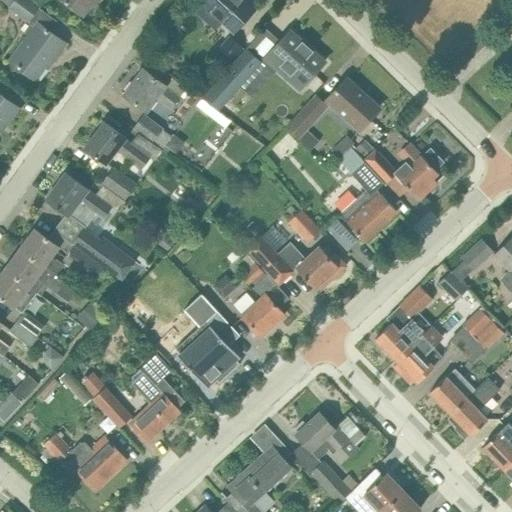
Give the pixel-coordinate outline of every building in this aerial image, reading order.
[(8,7),(28,21),(40,6),(32,0),(1,0),(9,6),(8,7)] [(62,0),(83,15),(94,0),(62,0)] [(259,6),(252,0),(199,0),(234,33),(259,6)] [(10,60),(20,67),(36,79),(50,60),(52,61),(66,43),(38,22),(10,60)] [(289,31),(275,46),(268,54),(304,86),(325,63),(289,31)] [(245,50),(230,35),(211,56),(223,68),(234,56),(237,59),(245,50)] [(227,71),(202,100),(218,111),(224,104),(242,84),(248,89),(259,77),(253,72),(261,64),(245,50),(237,59),(239,61),(229,73),(227,71)] [(172,76),(166,85),(143,68),(124,94),(147,111),(156,98),(171,109),(180,96),(185,100),(191,91),(172,76)] [(359,130),(366,122),(380,107),(347,78),(327,100),(359,130)] [(0,93),(0,127),(3,124),(5,126),(18,107),(0,93)] [(313,97),(286,126),(298,138),(306,129),(325,108),(313,97)] [(134,128),(174,155),(175,153),(176,153),(185,142),(174,133),(172,135),(144,115),(134,128)] [(127,138),(120,133),(104,121),(84,147),(107,164),(117,151),(140,169),(149,157),(139,150),(140,150),(126,139),(127,138)] [(347,135),(331,150),(339,157),(354,143),(347,135)] [(373,148),(365,139),(355,148),(363,157),(373,148)] [(394,173),(415,195),(419,199),(431,188),(426,184),(438,173),(435,169),(443,161),(430,148),(422,156),(410,143),(400,154),(406,161),(396,169),(394,172),(394,173)] [(394,172),(396,169),(376,148),(365,157),(386,180),(394,173),(394,172)] [(339,214),(364,241),(397,211),(377,189),(383,183),(365,162),(351,174),(365,190),(339,214)] [(103,182),(125,199),(136,184),(114,168),(103,182)] [(95,214),(102,219),(111,206),(88,189),(66,172),(47,198),(86,227),(95,214)] [(302,209),(288,221),(307,242),(313,237),(321,230),(302,209)] [(34,227),(19,248),(56,275),(64,263),(56,257),(54,260),(52,257),(60,246),(34,227)] [(87,232),(84,229),(74,243),(105,265),(122,278),(135,260),(109,242),(107,245),(89,231),(87,232)] [(263,236),(250,248),(282,283),(295,271),(279,254),(263,236)] [(511,287),(511,237),(495,254),(511,270),(503,279),(511,287)] [(460,281),(478,265),(493,251),(482,239),(463,257),(464,259),(451,272),(460,281)] [(293,242),(279,254),(295,271),(297,270),(300,273),(314,287),(316,286),(325,277),(329,281),(346,266),(334,252),(330,256),(324,250),(320,246),(308,258),(293,242)] [(97,276),(105,265),(74,243),(66,253),(67,254),(62,261),(84,278),(89,270),(97,276)] [(5,268),(30,287),(41,295),(56,275),(19,248),(5,268)] [(251,283),(262,295),(241,315),(261,336),(285,315),(278,307),(289,298),(248,253),(236,263),(243,271),(240,274),(250,285),(251,283)] [(5,268),(0,274),(0,296),(5,300),(15,307),(16,307),(23,312),(24,311),(38,292),(30,287),(5,268)] [(460,281),(451,272),(439,282),(455,300),(467,289),(460,281)] [(237,286),(226,274),(213,286),(224,298),(237,286)] [(409,322),(433,299),(420,285),(386,318),(391,323),(376,337),(397,359),(422,335),(409,322)] [(199,326),(176,348),(181,353),(178,355),(188,366),(187,366),(190,369),(190,368),(207,386),(216,378),(219,381),(219,382),(219,383),(240,363),(240,362),(239,363),(236,360),(240,356),(228,344),(223,338),(221,335),(220,335),(207,321),(217,311),(218,312),(219,311),(218,310),(218,311),(202,293),(184,309),(199,326)] [(100,297),(95,303),(101,308),(106,302),(100,297)] [(101,308),(95,303),(85,314),(90,319),(90,320),(87,323),(78,316),(75,319),(84,327),(83,328),(91,335),(109,316),(100,309),(101,308)] [(480,308),(463,324),(464,325),(475,337),(492,320),(480,308)] [(24,311),(17,321),(37,336),(45,326),(24,311)] [(163,318),(143,335),(160,353),(179,335),(163,318)] [(0,326),(3,323),(0,320),(0,350),(5,354),(11,345),(0,337),(0,326)] [(492,320),(475,337),(486,348),(486,349),(504,332),(492,320)] [(37,336),(17,321),(10,331),(30,346),(37,336)] [(417,381),(432,367),(434,366),(422,353),(440,335),(432,326),(422,335),(397,359),(417,381)] [(43,349),(43,357),(50,364),(60,352),(49,342),(43,349)] [(151,403),(131,422),(134,426),(147,441),(180,410),(178,408),(185,401),(163,377),(172,369),(158,354),(157,353),(140,368),(144,372),(132,383),(151,403)] [(447,375),(444,377),(430,391),(451,414),(476,388),(457,369),(448,377),(447,375)] [(91,397),(119,427),(131,416),(90,372),(80,381),(93,395),(91,397)] [(10,391),(9,391),(18,399),(21,396),(25,399),(39,384),(38,383),(35,381),(29,374),(12,392),(10,391)] [(479,408),(486,401),(497,390),(486,378),(476,388),(451,414),(460,423),(454,428),(465,439),(471,434),(472,435),(488,418),(479,408)] [(0,401),(0,416),(1,418),(18,399),(9,391),(0,401)] [(319,411),(306,423),(303,420),(294,428),(297,431),(295,433),(319,459),(332,448),(335,451),(340,447),(349,457),(359,448),(350,437),(337,423),(333,427),(319,411)] [(499,430),(497,432),(483,446),(503,468),(511,459),(511,436),(509,439),(499,430)] [(105,436),(91,448),(85,442),(80,442),(71,450),(55,433),(44,444),(71,473),(75,469),(95,489),(127,460),(105,436)] [(229,501),(228,502),(236,511),(261,511),(252,502),(291,466),(272,446),(228,486),(233,492),(227,497),(222,492),(221,492),(229,501)] [(511,459),(503,468),(511,476),(511,459)] [(324,462),(311,474),(339,503),(340,502),(351,491),(324,462)] [(376,481),(373,484),(374,485),(364,495),(372,503),(364,511),(365,511),(381,511),(403,491),(386,474),(387,473),(387,472),(377,482),(376,481)] [(403,491),(381,511),(416,511),(421,508),(420,507),(419,508),(403,491)] [(236,511),(228,502),(217,511),(211,511),(206,506),(199,511),(236,511)]
